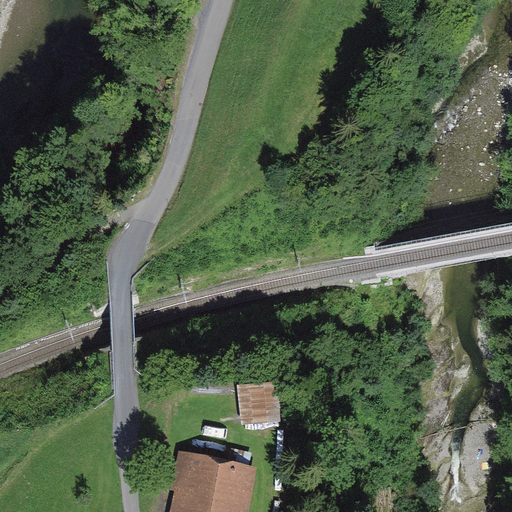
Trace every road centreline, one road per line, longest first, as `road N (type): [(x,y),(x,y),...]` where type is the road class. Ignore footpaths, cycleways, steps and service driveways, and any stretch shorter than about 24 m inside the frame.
road 1 (unclassified): [(133,511),(124,280),(222,0)]
road 2 (track): [(0,304),(59,251),(116,218),(147,212)]
